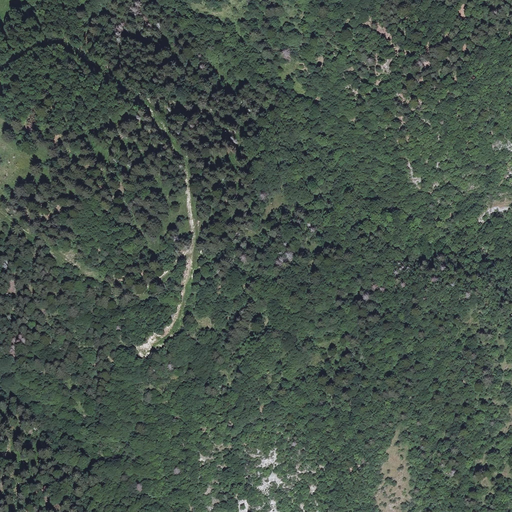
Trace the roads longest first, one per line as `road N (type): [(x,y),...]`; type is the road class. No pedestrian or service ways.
road 1 (track): [(0,77),(33,52),(74,47),(128,87),(182,153),(190,273),(165,332),(139,347)]
road 2 (track): [(193,245),(139,291),(96,274),(0,205)]
